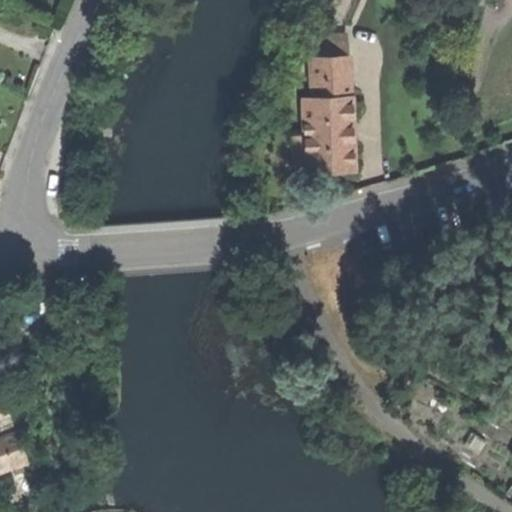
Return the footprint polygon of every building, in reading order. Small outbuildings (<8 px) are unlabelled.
[(311,34),(311,42),(347,41),(347,33),(311,34)] [(347,41),(311,42),(314,98),(305,98),(307,134),(308,169),(335,168),(354,167),(350,99),(347,41)] [(293,170),(308,169),(307,134),(291,134),(293,170)] [(0,396),(0,417),(8,415),(2,396),(0,396)] [(16,433),(4,437),(0,438),(0,471),(7,469),(14,466),(22,463),(26,462),(16,433)] [(26,472),(22,463),(14,466),(17,475),(26,472)]
